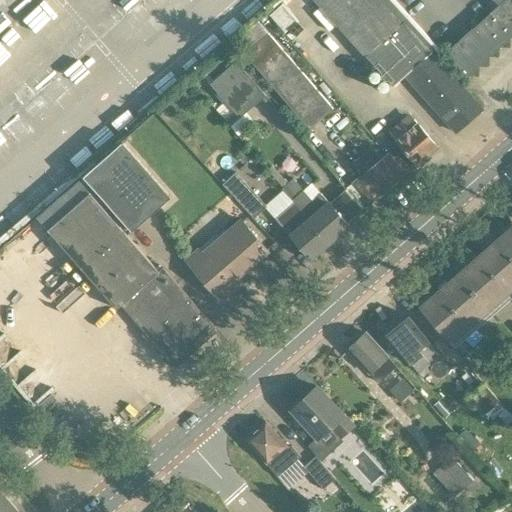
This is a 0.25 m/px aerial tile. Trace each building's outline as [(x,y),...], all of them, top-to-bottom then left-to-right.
[(404,77),(456,133),(481,110),(431,53),(433,51),(385,0),(312,0),(362,59),(381,42),(408,73),(404,77)] [(511,0),(493,0),(499,6),(445,54),(466,77),(511,36),(511,0)] [(282,4),(270,15),(284,32),(297,22),(282,4)] [(309,129),(333,109),(269,34),(245,54),(309,129)] [(207,74),(214,81),(233,64),(227,57),(207,74)] [(236,62),(233,64),(214,81),(210,85),(236,114),(240,118),(266,95),(236,62)] [(240,118),(236,114),(227,122),(231,126),(240,118)] [(402,125),(390,135),(416,166),(417,165),(419,167),(429,159),(427,157),(438,148),(412,119),(403,126),(402,125)] [(132,232),(171,198),(122,143),(84,177),(132,232)] [(380,161),(370,150),(352,165),(361,176),(361,177),(378,198),(410,171),(397,155),(394,158),(390,153),(380,161)] [(254,219),(267,207),(236,173),(222,185),(254,219)] [(281,188),(294,203),(328,243),(348,226),(321,193),(312,201),(293,178),(281,188)] [(158,272),(89,194),(78,181),(35,217),(116,309),(121,305),(173,365),(214,328),(162,269),(158,272)] [(310,259),(328,243),(294,203),(275,219),(310,259)] [(220,300),(240,282),(236,277),(266,251),(240,221),(202,255),(205,259),(193,270),(220,300)] [(451,345),(511,292),(511,226),(419,309),(451,345)] [(419,374),(429,365),(426,361),(435,353),(428,344),(429,343),(408,318),(387,335),(419,374)] [(395,368),(365,334),(362,337),(359,337),(355,340),(355,343),(348,350),(378,383),(395,368)] [(503,414),(495,406),(498,403),(484,385),(467,399),(482,417),(486,413),(494,422),(503,414)] [(341,437),(352,426),(316,387),(291,410),(317,439),(331,427),(341,437)] [(363,427),(369,422),(363,416),(358,421),(363,427)] [(286,448),(265,423),(247,439),(267,464),(278,477),(299,459),(288,446),(286,448)] [(467,445),(474,439),(466,429),(459,435),(467,445)] [(303,469),(307,474),(322,491),(334,480),(315,458),(303,469)] [(442,466),(462,489),(464,487),(472,481),(452,458),(442,466)] [(454,497),(462,489),(442,466),(433,474),(454,497)] [(472,481),(464,487),(471,494),(478,488),(472,481)] [(408,488),(402,494),(408,500),(414,494),(408,488)] [(0,511),(17,511),(18,511),(0,490),(0,511)]
